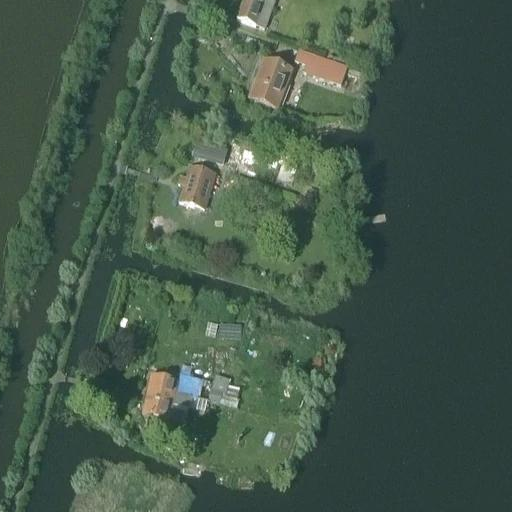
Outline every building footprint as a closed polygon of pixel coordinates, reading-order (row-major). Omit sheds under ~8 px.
[(270,14),(275,0),(244,0),(243,4),(270,14)] [(263,33),(270,14),(243,4),(236,23),(263,33)] [(346,70),(298,52),(293,64),(305,68),(302,76),(339,89),(346,70)] [(276,112),(290,75),(264,65),(249,102),(276,112)] [(198,139),(194,152),(225,161),(229,148),(198,139)] [(313,161),(309,177),(322,180),(326,164),(313,161)] [(180,180),(177,187),(183,189),(178,206),(203,213),(214,178),(189,170),(185,182),(180,180)] [(198,402),(202,384),(179,378),(177,386),(150,379),(141,417),(168,424),(174,396),(198,402)] [(232,412),(234,404),(224,401),(229,383),(213,378),(206,404),(232,412)]
